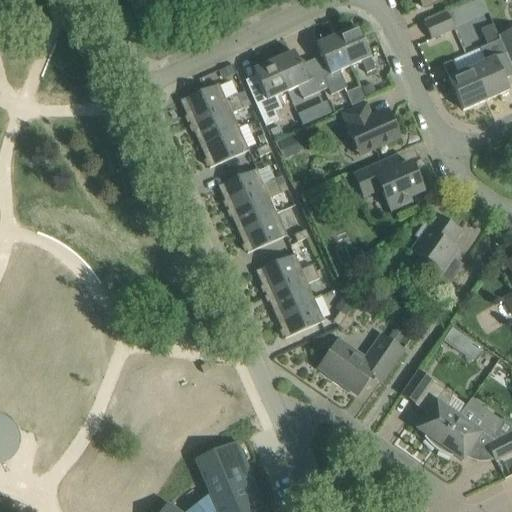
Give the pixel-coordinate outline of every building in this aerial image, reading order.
[(454,30),(447,13),(424,23),(431,40),(454,30)] [(497,37),(492,26),(480,31),(485,42),(497,37)] [(357,27),(337,36),(350,67),(361,62),(366,74),(376,70),(357,27)] [(511,31),(498,37),(500,40),(510,64),(511,63),(511,31)] [(316,45),(320,54),(330,75),(323,78),(328,91),(345,83),(340,71),(350,67),(337,36),(316,45)] [(500,40),(499,41),(486,46),(480,49),(485,62),(471,68),(486,101),(509,91),(499,69),(510,64),(500,40)] [(294,53),(274,62),(287,92),(298,87),(303,99),(319,92),(313,79),(307,82),(294,53)] [(287,92),(274,62),(253,71),(259,83),(248,88),(265,126),(278,121),(274,112),(282,109),(276,97),(287,92)] [(463,112),(486,101),(471,68),(457,75),(451,62),(443,65),(449,78),(448,79),(463,112)] [(232,65),(218,71),(222,81),(237,74),(232,65)] [(375,94),(371,84),(361,88),(365,98),(375,94)] [(237,95),(231,97),(226,85),(220,87),(219,85),(180,102),(190,124),(240,102),(237,95)] [(359,89),(346,94),(352,107),(365,101),(359,89)] [(190,124),(200,146),(238,129),(232,114),(243,109),(240,102),(190,124)] [(327,104),(313,110),(317,120),(331,114),(327,104)] [(400,139),(398,135),(398,133),(399,132),(398,130),(398,128),(397,126),(396,125),(394,123),(392,122),(387,111),(371,117),(366,105),(342,115),(348,128),(347,128),(359,156),(400,139)] [(277,127),(268,131),(273,141),(281,137),(277,127)] [(210,169),(248,152),(238,129),(200,146),(210,169)] [(256,137),(261,148),(267,145),(262,135),(256,137)] [(300,152),(293,137),(278,144),(285,158),(300,152)] [(256,150),(259,157),(270,152),(267,145),(261,148),(256,150)] [(411,163),(401,167),(381,177),(376,166),(353,176),(363,197),(374,193),(373,191),(380,188),(391,214),(412,205),(409,198),(423,192),(411,163)] [(218,187),(228,210),(278,187),(285,184),(281,177),(263,185),(256,170),(218,187)] [(228,210),(237,232),(276,214),(269,199),(281,194),(278,187),(228,210)] [(247,254),(256,250),(286,237),(276,214),(237,232),(247,254)] [(412,251),(441,271),(457,250),(451,246),(460,232),(437,215),(412,251)] [(294,235),(297,243),(308,238),(305,231),(294,235)] [(255,272),(265,295),(315,273),(312,265),(301,270),(294,255),(255,272)] [(315,273),(265,295),(275,317),(314,299),(307,285),(318,279),(315,273)] [(444,293),(450,284),(441,277),(434,287),(444,293)] [(335,309),(340,312),(346,316),(357,300),(347,293),(335,309)] [(285,339),(294,335),(324,322),(314,299),(275,317),(285,339)] [(408,308),(400,320),(412,327),(420,315),(408,308)] [(346,316),(340,312),(333,322),(339,326),(346,316)] [(411,338),(395,327),(388,337),(398,344),(400,342),(406,346),(411,338)] [(481,349),(452,329),(443,341),(472,362),(481,349)] [(357,396),(376,369),(386,376),(403,351),(390,342),(387,347),(378,340),(364,360),(338,341),(319,368),(357,396)] [(418,373),(402,395),(415,405),(431,382),(418,373)] [(425,436),(424,438),(429,445),(436,450),(466,406),(444,391),(416,430),(425,436)] [(471,400),(466,406),(436,450),(440,453),(443,455),(445,456),(450,457),(452,458),(453,456),(462,462),(494,417),(471,400)] [(0,462),(12,465),(21,421),(0,416),(0,462)] [(511,434),(487,447),(494,461),(511,452),(511,434)] [(161,511),(266,511),(237,442),(194,460),(209,495),(187,511),(177,511),(167,504),(161,511)]
